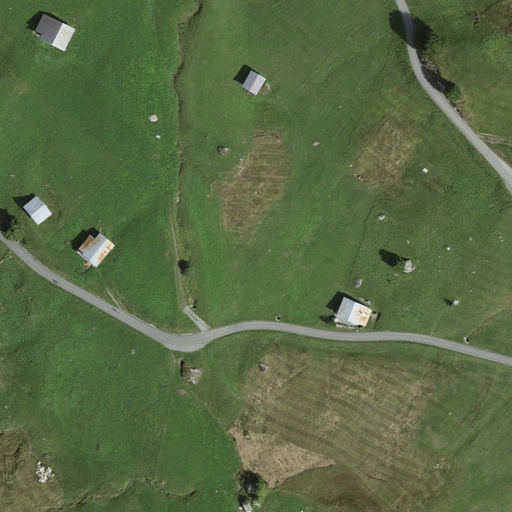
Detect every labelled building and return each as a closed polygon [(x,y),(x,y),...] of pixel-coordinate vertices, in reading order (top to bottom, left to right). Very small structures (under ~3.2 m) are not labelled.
[(75,30),(43,14),(36,30),(43,33),(39,40),(64,52),(75,30)] [(257,95),(266,79),(251,71),(242,86),(257,95)] [(52,214),(36,196),(23,208),(40,226),(52,214)] [(96,267),(115,246),(100,233),(95,239),(90,235),(79,248),(83,252),(82,254),(96,267)] [(372,310),(344,298),(337,314),(336,316),(358,325),(359,324),(365,326),(372,310)]
